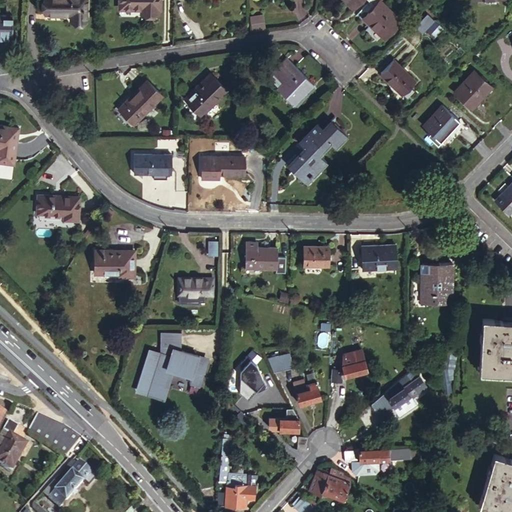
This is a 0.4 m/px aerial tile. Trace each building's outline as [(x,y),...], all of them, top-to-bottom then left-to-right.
[(85,0),(45,0),(45,14),(55,14),(56,15),(70,16),(70,22),(85,22),(85,0)] [(118,0),(118,8),(140,8),(140,13),(158,13),(158,0),(118,0)] [(378,0),(366,0),(367,0),(366,0),(372,6),(361,17),(381,36),(398,20),(378,1),(378,0)] [(263,12),(250,14),(252,29),(266,27),(263,12)] [(415,23),(422,30),(432,20),(425,13),(415,23)] [(0,34),(9,34),(9,15),(0,14),(0,34)] [(427,28),(434,35),(441,28),(434,21),(427,28)] [(282,83),(279,86),(296,103),(314,85),(286,58),(272,73),(282,83)] [(379,72),(402,94),(414,81),(392,59),(379,72)] [(225,87),(209,70),(202,77),(203,77),(195,85),(194,85),(183,96),(199,113),(225,87)] [(490,87),(474,71),(454,92),(470,107),(490,87)] [(155,92),(138,78),(112,109),(128,123),(155,92)] [(458,121),(442,105),(421,126),(437,141),(458,121)] [(307,131),(324,146),(329,140),(334,145),(346,133),(330,118),(322,126),(317,121),(307,131)] [(0,159),(18,160),(18,134),(14,134),(14,123),(0,122),(0,159)] [(318,152),(324,146),(307,131),(298,140),(304,146),(287,163),(306,181),(327,160),(318,152)] [(151,151),(133,151),(133,170),(170,170),(170,151),(163,151),(162,154),(151,153),(151,151)] [(244,172),(245,154),(201,153),(201,176),(219,176),(220,172),(244,172)] [(509,211),(511,208),(511,179),(495,198),(509,211)] [(80,195),(38,193),(38,213),(68,214),(68,218),(80,218),(80,195)] [(473,237),(463,229),(457,236),(467,244),(473,237)] [(358,266),(393,265),(393,242),(358,243),(358,266)] [(301,243),(300,263),(326,264),(326,243),(301,243)] [(274,267),(275,246),(243,245),(243,267),(274,267)] [(117,271),(117,274),(133,274),(133,249),(112,248),(111,250),(107,250),(107,247),(94,246),(93,271),(117,271)] [(428,263),(420,263),(420,273),(428,273),(428,263)] [(451,264),(428,263),(428,273),(420,273),(420,292),(428,293),(428,302),(451,302),(451,264)] [(212,287),(212,271),(178,270),(178,287),(212,287)] [(282,292),(280,302),(288,304),(288,294),(282,292)] [(420,292),(420,302),(428,302),(428,293),(420,292)] [(511,373),(511,320),(510,320),(482,319),(479,372),(511,373)] [(328,331),(329,324),(321,323),(320,331),(328,331)] [(181,334),(161,334),(161,358),(157,357),(155,366),(145,363),(137,394),(147,397),(147,399),(164,404),(167,391),(164,391),(168,374),(171,374),(190,379),(188,386),(198,388),(203,366),(194,364),(196,358),(180,354),(181,334)] [(353,354),(361,353),(359,348),(342,352),(341,362),(350,360),(350,358),(353,357),(353,354)] [(270,357),(274,372),(293,367),(289,353),(270,357)] [(364,369),(361,353),(353,354),(353,357),(350,358),(350,360),(341,362),(343,374),(364,369)] [(252,393),(268,385),(253,354),(237,361),(252,393)] [(155,366),(157,357),(147,355),(145,363),(155,366)] [(265,362),(260,365),(264,372),(268,369),(265,362)] [(332,380),(341,380),(341,367),(332,367),(332,380)] [(413,367),(378,397),(371,403),(380,414),(393,403),(396,407),(400,405),(402,408),(414,398),(410,393),(425,381),(420,375),(413,367)] [(447,375),(449,377),(451,376),(451,372),(447,372),(446,367),(439,368),(441,378),(447,375)] [(450,385),(449,377),(447,375),(441,378),(443,387),(450,385)] [(304,388),(302,383),(301,379),(291,381),(293,391),(304,388)] [(314,381),(302,383),(304,388),(293,391),(297,402),(306,399),(311,398),(318,396),(314,381)] [(0,430),(2,432),(7,423),(12,414),(1,408),(0,410),(0,430)] [(268,417),(268,429),(296,430),(296,419),(293,412),(271,411),(271,417),(268,417)] [(65,455),(78,435),(66,429),(33,418),(26,432),(65,455)] [(7,423),(2,432),(5,434),(0,442),(0,464),(9,469),(24,444),(11,437),(16,428),(7,423)] [(69,458),(86,439),(78,435),(65,455),(69,458)] [(305,449),(305,438),(297,437),(297,449),(305,449)] [(220,445),(218,472),(227,472),(229,445),(220,445)] [(410,451),(409,445),(387,447),(387,459),(386,459),(387,459),(410,458),(410,457),(410,451)] [(387,459),(387,447),(358,448),(358,460),(386,459),(387,459)] [(358,460),(358,448),(344,449),(345,463),(352,462),(354,462),(354,465),(352,465),(352,472),(356,476),(376,475),(379,470),(378,460),(386,459),(358,460)] [(511,511),(511,458),(494,453),(478,504),(508,511),(511,511)] [(64,477),(60,473),(41,493),(58,508),(82,481),(88,485),(95,477),(78,462),(64,477)] [(326,473),(340,478),(341,475),(342,473),(328,468),(327,472),(318,468),(316,469),(315,469),(307,489),(320,494),(321,490),(320,490),(326,473)] [(342,498),(348,481),(346,480),(340,478),(326,473),(320,490),(321,490),(342,498)] [(218,504),(235,505),(242,506),(245,506),(245,497),(253,498),(254,484),(246,483),(246,481),(227,480),(226,492),(219,491),(218,504)] [(315,504),(303,493),(301,495),(313,506),(315,504)] [(306,511),(313,506),(301,495),(293,504),(300,511),(306,511)] [(39,511),(41,510),(33,503),(32,504),(32,509),(35,511),(39,511)]
